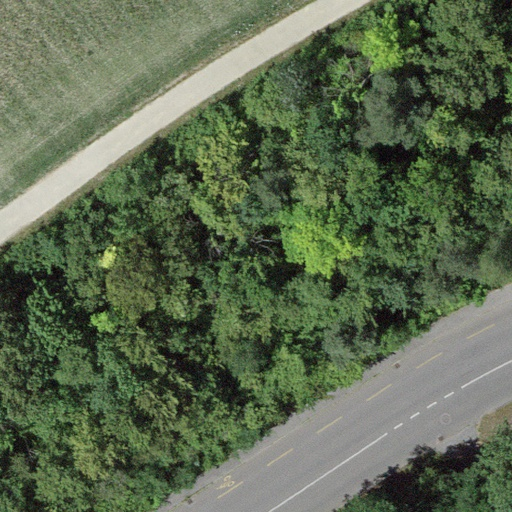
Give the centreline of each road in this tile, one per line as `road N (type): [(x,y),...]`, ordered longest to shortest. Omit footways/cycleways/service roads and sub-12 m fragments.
road 1 (track): [(347,0),(163,110),(0,230)]
road 2 (tertiary): [(511,351),(434,391),(256,511)]
